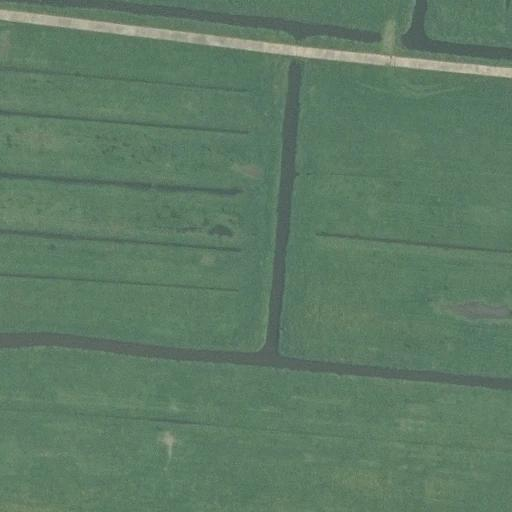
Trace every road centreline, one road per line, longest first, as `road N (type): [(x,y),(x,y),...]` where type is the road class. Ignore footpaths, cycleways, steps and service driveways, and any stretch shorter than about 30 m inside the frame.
road 1 (track): [(382,57),(0,13)]
road 2 (track): [(511,71),(382,57)]
